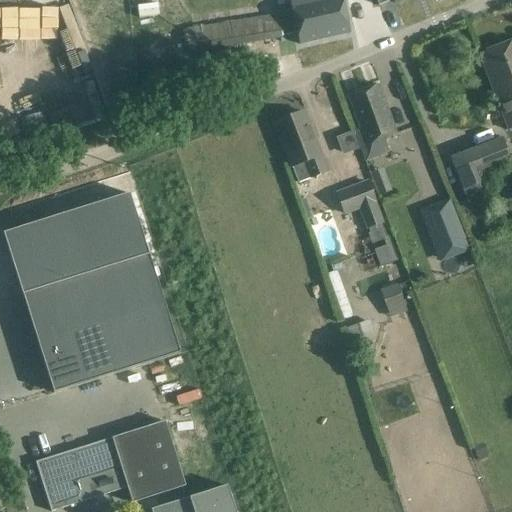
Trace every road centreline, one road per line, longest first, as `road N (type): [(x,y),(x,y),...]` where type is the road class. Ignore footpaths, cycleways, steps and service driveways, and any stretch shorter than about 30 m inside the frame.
road 1 (residential): [(267,93),(486,5)]
road 2 (residential): [(0,188),(121,148)]
